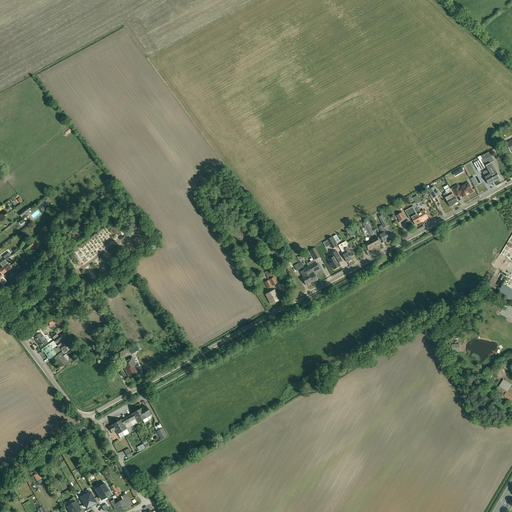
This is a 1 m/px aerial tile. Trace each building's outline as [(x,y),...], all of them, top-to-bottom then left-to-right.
[(483,161),(491,156),(489,152),(481,156),(483,161)] [(478,171),(486,167),(480,156),(478,157),(479,160),(474,163),(478,171)] [(496,171),(491,163),(486,166),(488,169),(495,182),(500,179),(496,171)] [(462,169),(453,174),(455,177),(464,172),(462,169)] [(495,182),(488,169),(483,172),(485,177),(489,185),(495,182)] [(457,189),(456,187),(453,188),(457,197),(461,194),(463,198),(473,192),(469,183),(457,189)] [(429,190),(434,198),(439,195),(435,187),(429,190)] [(454,194),(451,189),(446,192),(449,197),(446,198),(450,206),(458,202),(454,194)] [(414,206),(413,207),(421,221),(428,218),(424,210),(421,212),(417,206),(414,208),(414,206)] [(28,207),(21,212),(24,215),(26,213),(31,210),(30,209),(28,207)] [(421,221),(413,207),(406,210),(410,218),(412,217),(416,224),(421,221)] [(406,218),(403,212),(396,216),(399,222),(406,218)] [(379,217),(384,227),(388,225),(382,215),(379,217)] [(368,224),(364,227),(365,228),(368,233),(369,235),(373,233),(372,232),(369,225),(368,224)] [(352,226),(346,229),(348,234),(352,232),(354,235),(356,234),(354,231),(354,230),(352,226)] [(384,242),(389,239),(382,226),(379,227),(382,233),(380,235),(384,242)] [(369,250),(381,243),(377,236),(365,243),(369,250)] [(332,237),(328,239),(332,248),(337,246),(332,237)] [(33,241),(31,242),(23,248),(26,252),(34,246),(35,244),(33,241)] [(346,241),(339,245),(344,254),(343,255),(347,262),(353,259),(349,252),(350,251),(348,247),(347,245),(348,245),(346,241)] [(320,257),(315,248),(309,251),(315,260),(320,257)] [(332,258),(329,259),(331,263),(330,263),(331,266),(332,266),(334,269),(340,266),(339,263),(342,261),(340,258),(337,251),(331,254),(331,255),(332,258)] [(311,282),(316,279),(313,273),(319,270),(315,262),(314,260),(307,263),(309,267),(304,269),(311,282)] [(303,267),(301,265),(300,262),(294,265),(297,271),(303,267)] [(0,269),(0,272),(9,266),(7,263),(2,267),(0,269)] [(11,268),(9,266),(0,272),(0,287),(4,284),(0,278),(3,276),(2,275),(11,268)] [(25,269),(14,277),(18,283),(30,275),(25,269)] [(304,270),(300,272),(303,277),(302,278),(306,285),(311,282),(304,269),(304,270)] [(268,280),(264,282),(268,288),(272,286),(278,283),(275,277),(274,277),(272,271),(270,272),(266,274),(268,280)] [(488,285),(498,289),(502,280),(504,281),(505,277),(501,276),(499,280),(491,276),(488,285)] [(271,304),(279,299),(274,290),(266,295),(271,304)] [(34,333),(37,336),(34,338),(41,347),(52,339),(51,338),(50,339),(47,336),(45,335),(44,336),(42,333),(43,333),(40,329),(34,333)] [(46,354),(53,349),(52,347),(56,344),(53,341),(43,349),(46,354)] [(131,354),(127,346),(119,351),(123,359),(127,357),(126,356),(131,354)] [(53,349),(46,354),(50,359),(60,351),(58,347),(56,349),(55,347),(53,349)] [(66,354),(63,356),(60,353),(54,358),(61,367),(64,364),(66,367),(70,363),(68,360),(70,359),(66,354)] [(103,357),(104,360),(93,366),(95,368),(104,363),(106,367),(109,365),(108,363),(111,362),(108,355),(103,357)] [(129,377),(137,372),(133,366),(136,365),(131,357),(121,363),(129,377)] [(511,386),(511,384),(504,380),(494,395),(511,406),(511,396),(508,393),(511,386)] [(142,408),(133,413),(133,414),(136,419),(138,423),(144,420),(147,418),(147,417),(150,416),(150,414),(146,406),(142,408)] [(129,416),(122,420),(125,425),(131,421),(129,418),(130,417),(129,416)] [(122,420),(121,420),(117,422),(123,432),(127,429),(125,425),(122,420)] [(123,432),(117,422),(113,425),(116,430),(118,434),(123,432)] [(163,429),(158,432),(162,439),(167,436),(163,429)] [(106,483),(94,489),(101,501),(112,495),(106,483)] [(114,485),(111,487),(115,493),(119,491),(118,488),(116,489),(114,485)] [(90,492),(81,497),(87,508),(96,503),(90,492)] [(126,494),(120,498),(121,500),(119,502),(123,510),(132,505),(126,494)] [(119,502),(116,503),(114,500),(110,502),(115,511),(119,511),(123,510),(119,502)] [(81,510),(76,501),(68,506),(70,511),(77,511),(78,511),(81,510)]
